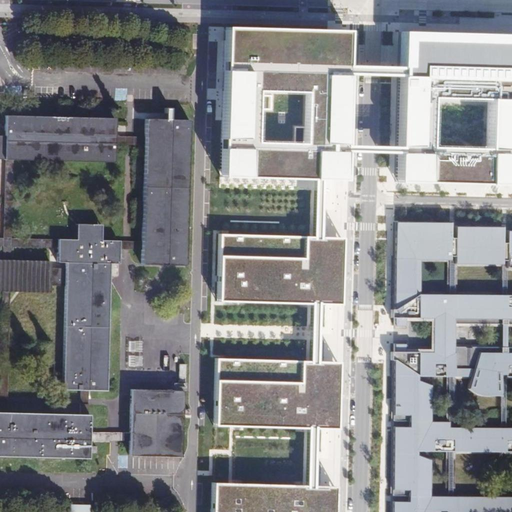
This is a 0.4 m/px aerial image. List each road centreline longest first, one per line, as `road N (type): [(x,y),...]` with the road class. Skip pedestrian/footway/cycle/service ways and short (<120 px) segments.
road 1 (residential): [(359,511),(367,206)]
road 2 (residential): [(367,206),(372,1)]
road 3 (residential): [(511,210),(367,206)]
road 4 (tertiary): [(511,5),(372,1)]
